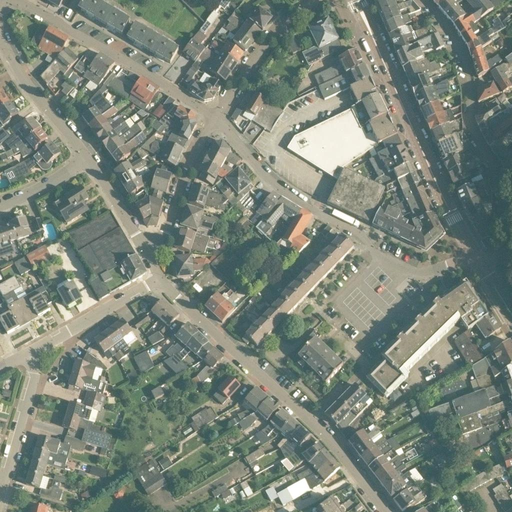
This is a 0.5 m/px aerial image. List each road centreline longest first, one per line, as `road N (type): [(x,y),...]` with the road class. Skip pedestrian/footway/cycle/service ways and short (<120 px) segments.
road 1 (residential): [(382,511),(318,429),(158,278)]
road 2 (residential): [(213,118),(265,175),(353,230),(379,256),(419,272),(475,256)]
road 3 (unclassified): [(483,270),(497,242),(497,180),(471,127),(468,74),(449,31),(422,0)]
road 4 (secondary): [(475,256),(356,0)]
road 5 (residential): [(11,0),(213,118)]
road 6 (unclassified): [(316,0),(272,36),(213,118)]
road 7 (residential): [(213,118),(167,229),(144,250)]
road 8 (residential): [(28,355),(158,278)]
road 9 (residential): [(86,159),(28,88),(0,36)]
road 10 (residential): [(0,493),(32,386),(28,355)]
